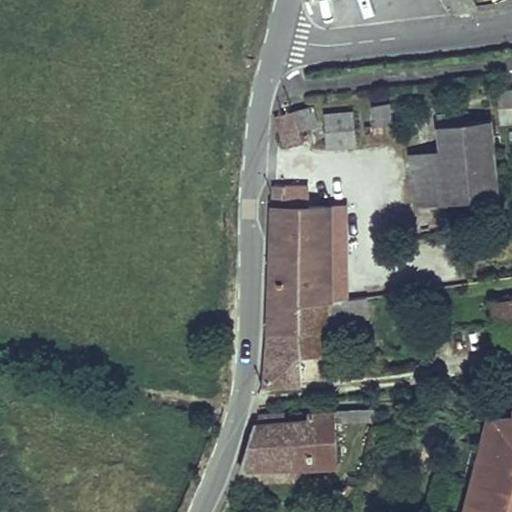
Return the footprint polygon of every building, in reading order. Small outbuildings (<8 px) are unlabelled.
[(511,88),(498,90),(502,122),(511,121),(511,88)] [(389,101),(369,106),(373,126),(394,122),(389,101)] [(311,106),(277,117),(286,147),(303,142),(300,130),(317,125),(311,106)] [(469,111),(437,114),(441,151),(494,145),(491,121),(469,122),(469,111)] [(355,112),(326,114),(327,147),(357,146),(355,112)] [(441,151),(412,154),(417,205),(499,196),(494,145),(441,151)] [(284,188),(273,187),(271,304),(270,333),(299,330),(299,306),(326,302),(324,259),(321,206),(284,207),(284,188)] [(340,258),(324,259),(326,302),(342,300),(341,286),(340,258)] [(365,283),(341,286),(342,300),(366,297),(365,283)] [(366,297),(342,300),(344,320),(368,317),(366,297)] [(511,299),(503,301),(510,343),(511,342),(511,299)] [(342,300),(326,302),(328,321),(344,320),(342,300)] [(503,301),(487,303),(494,345),(510,343),(503,301)] [(299,330),(270,333),(264,385),(301,384),(300,356),(331,354),(328,321),(326,302),(299,306),(299,330)] [(495,354),(511,351),(511,342),(510,343),(494,345),(495,354)] [(383,356),(373,356),(373,367),(381,367),(383,356)] [(260,424),(254,424),(244,458),(281,457),(282,467),(337,464),(335,421),(372,420),(374,411),(310,414),(310,419),(285,421),(260,424)] [(283,413),(259,414),(260,424),(285,421),(283,413)] [(511,511),(511,414),(493,415),(488,433),(493,434),(491,444),(486,443),(479,468),(484,469),(482,479),(477,478),(470,502),(470,503),(475,504),(472,511),(468,511),(467,511),(511,511)] [(281,457),(244,458),(241,468),(282,467),(281,457)] [(479,468),(474,466),(472,477),(477,478),(482,479),(484,469),(479,468)] [(358,486),(346,484),(344,494),(356,496),(358,486)] [(470,502),(465,501),(463,511),(466,511),(467,511),(468,511),(472,511),(475,504),(470,503),(470,502)]
